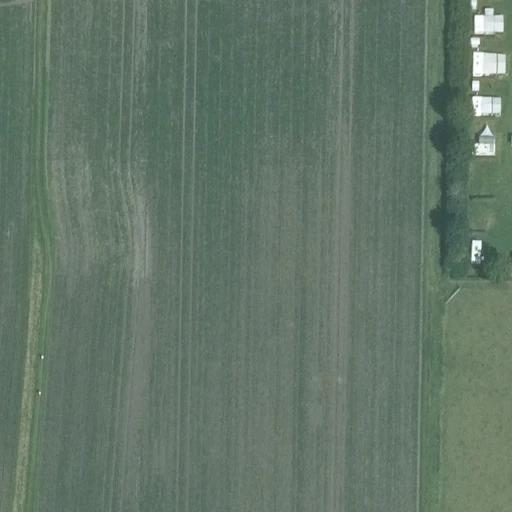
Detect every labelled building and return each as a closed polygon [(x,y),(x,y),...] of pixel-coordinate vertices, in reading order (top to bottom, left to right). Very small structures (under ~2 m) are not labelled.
[(500,16),(472,16),(472,36),(500,36),(500,16)] [(503,78),(504,56),(471,55),(470,77),(503,78)] [(470,99),(471,117),(480,117),(480,99),(470,99)] [(493,157),(491,121),(478,121),(479,132),(469,133),(470,158),(493,157)] [(483,237),(469,237),(469,265),(483,265),(483,237)]
